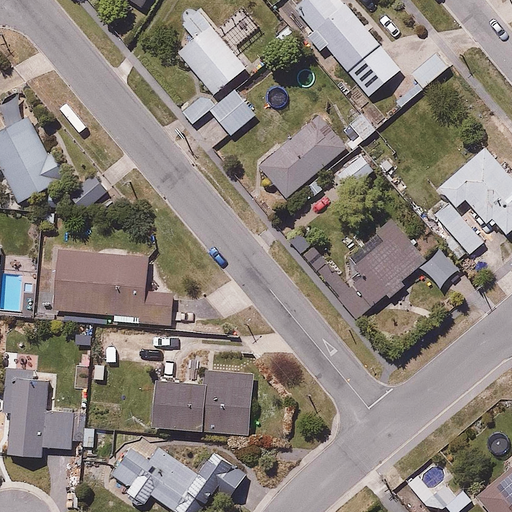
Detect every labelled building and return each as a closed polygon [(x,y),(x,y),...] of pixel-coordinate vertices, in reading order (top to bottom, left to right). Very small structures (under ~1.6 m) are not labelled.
[(129,0),(143,9),(149,0),(129,0)] [(404,69),(345,0),(304,0),(295,8),(316,32),(309,38),(320,51),(327,45),(372,97),(404,69)] [(254,63),(204,3),(182,22),(195,37),(181,49),(219,93),(254,63)] [(447,68),(435,55),(411,75),(423,89),(447,68)] [(261,111),(239,86),(214,108),(235,133),(261,111)] [(211,109),(197,91),(180,104),(194,123),(211,109)] [(354,144),(324,108),(263,159),(293,194),(354,144)] [(49,152),(28,114),(0,129),(0,157),(24,201),(72,174),(57,147),(49,152)] [(511,234),(511,180),(484,149),(441,188),(452,201),(434,217),(470,258),(488,242),(460,211),(468,204),(491,230),(495,226),(507,239),(511,234)] [(379,166),(366,150),(341,170),(354,187),(379,166)] [(110,187),(98,174),(76,194),(88,208),(110,187)] [(427,262),(395,221),(341,268),(374,304),(390,290),(397,298),(413,283),(408,277),(427,262)] [(0,313),(25,314),(26,279),(3,279),(4,244),(0,243),(0,313)] [(114,311),(114,321),(178,323),(179,289),(149,288),(150,247),(53,245),(51,308),(65,308),(64,321),(93,322),(94,311),(114,311)] [(155,380),(150,430),(251,439),(257,375),(206,370),(201,385),(155,380)] [(53,374),(14,372),(11,455),(47,456),(47,444),(76,445),(77,405),(52,405),(53,374)] [(122,407),(90,406),(90,422),(122,423),(122,407)] [(104,425),(85,424),(84,449),(102,450),(104,425)] [(202,470),(163,444),(152,460),(134,447),(115,474),(130,484),(125,493),(148,509),(157,495),(182,511),(209,511),(226,487),(240,497),(258,469),(220,443),(202,470)] [(439,453),(410,481),(439,511),(448,511),(465,497),(454,485),(462,477),(439,453)] [(497,511),(511,511),(511,466),(482,494),(497,511)]
